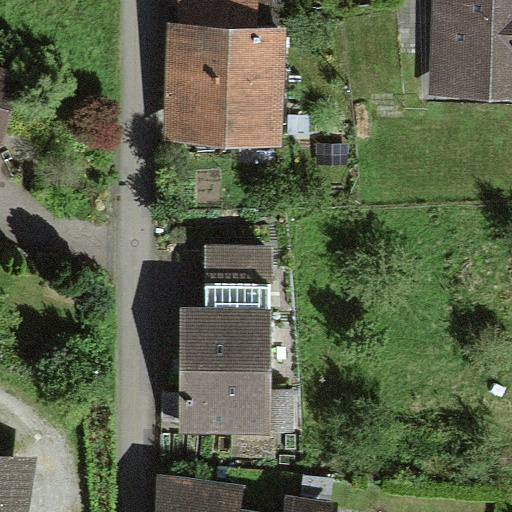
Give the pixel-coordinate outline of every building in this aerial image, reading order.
[(177,0),(170,138),(257,143),(263,39),(240,38),(242,0),(177,0)] [(511,0),(429,0),(428,99),(511,100),(511,0)] [(0,124),(13,73),(0,69),(0,124)] [(174,315),(173,419),(255,419),(255,257),(205,257),(204,315),(174,315)] [(0,511),(9,511),(20,446),(0,442),(0,511)] [(161,480),(157,511),(320,511),(322,501),(161,480)]
